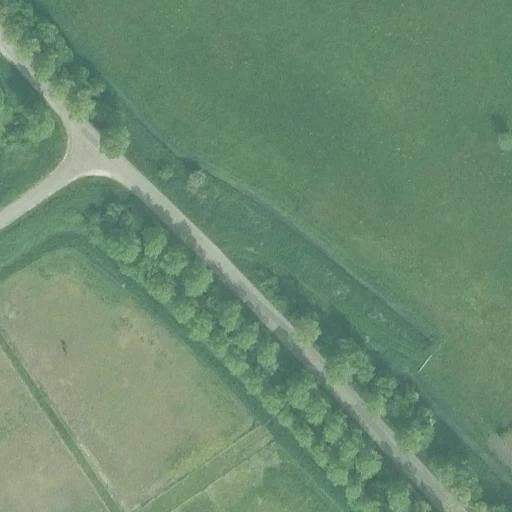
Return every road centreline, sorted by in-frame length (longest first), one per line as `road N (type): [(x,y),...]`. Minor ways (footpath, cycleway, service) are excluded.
road 1 (unclassified): [(455,511),(97,144)]
road 2 (unclassified): [(97,144),(0,39)]
road 3 (unclassified): [(0,216),(97,144)]
